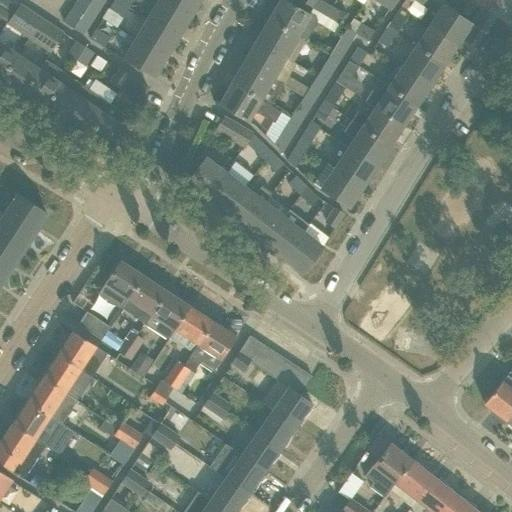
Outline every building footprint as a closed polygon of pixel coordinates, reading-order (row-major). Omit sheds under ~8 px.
[(11,0),(0,0),(0,18),(7,23),(19,4),(11,0)] [(82,0),(76,0),(70,10),(91,23),(99,10),(82,0)] [(82,0),(99,10),(105,0),(82,0)] [(127,8),(115,0),(113,0),(108,9),(121,18),(127,8)] [(158,0),(148,19),(177,37),(189,17),(160,0),(158,0)] [(160,0),(189,17),(199,0),(160,0)] [(283,0),(280,0),(268,21),(296,37),(305,42),(318,20),(283,0)] [(324,16),(330,5),(321,0),(314,0),(310,7),(312,9),(324,16)] [(425,0),(404,0),(400,7),(409,13),(419,20),(427,9),(422,5),(425,0)] [(41,18),(19,4),(7,23),(28,38),(41,18)] [(330,5),(324,16),(339,24),(346,14),(330,5)] [(425,10),(419,20),(429,26),(429,27),(456,45),(470,23),(443,5),(435,17),(425,10)] [(400,7),(389,22),(398,28),(409,13),(400,7)] [(70,10),(62,22),(83,35),(91,23),(70,10)] [(50,54),(63,31),(41,18),(28,38),(50,54)] [(136,38),(165,56),(177,37),(148,19),(136,38)] [(296,37),(268,21),(256,41),(284,57),(296,37)] [(360,23),(355,32),(357,33),(368,40),(374,32),(360,23)] [(386,27),(377,41),(386,46),(395,33),(386,27)] [(429,27),(415,47),(442,65),(456,45),(429,27)] [(89,36),(103,46),(109,38),(95,28),(89,36)] [(338,63),(357,33),(355,32),(347,28),(346,28),(328,57),(338,63)] [(165,56),(136,38),(124,59),(153,77),(165,56)] [(77,59),(85,47),(75,40),(67,53),(77,59)] [(244,62),(272,78),(284,57),(256,41),(244,62)] [(0,44),(0,79),(16,56),(0,44)] [(77,59),(86,66),(95,53),(85,47),(77,59)] [(357,47),(347,62),(357,68),(366,53),(357,47)] [(415,47),(402,67),(429,85),(442,65),(415,47)] [(96,55),(90,64),(100,70),(105,61),(96,55)] [(16,56),(0,79),(0,81),(21,95),(37,70),(16,56)] [(21,95),(42,110),(59,85),(49,78),(56,67),(45,59),(38,70),(37,70),(21,95)] [(232,83),(270,106),(282,85),(272,79),(272,78),(244,62),(232,83)] [(351,77),(357,68),(347,62),(335,81),(345,87),(351,77)] [(316,77),(326,83),(334,70),(324,64),(316,77)] [(402,67),(389,88),(415,106),(429,85),(402,67)] [(117,69),(110,82),(120,88),(127,75),(117,69)] [(66,75),(59,85),(42,110),(64,124),(88,90),(66,75)] [(140,101),(148,88),(127,75),(120,88),(140,101)] [(316,77),(307,90),(318,97),(326,83),(316,77)] [(401,126),(415,106),(389,88),(378,81),(365,101),(401,126)] [(232,83),(219,105),(246,121),(253,110),(274,123),(281,112),(270,106),(232,83)] [(322,101),(332,108),(340,95),(330,89),(322,101)] [(88,90),(64,124),(85,139),(109,104),(88,90)] [(318,130),(332,108),(322,101),(309,123),(318,130)] [(351,121),(388,146),(401,126),(365,101),(364,101),(375,108),(368,118),(357,111),(351,121)] [(129,118),(109,104),(85,139),(108,154),(125,128),(129,118)] [(298,105),(290,118),(300,125),(308,111),(298,105)] [(251,132),(223,116),(215,130),(243,146),(251,132)] [(300,125),(290,118),(274,144),(283,153),(300,125)] [(375,166),(388,146),(351,121),(343,132),(354,139),(348,148),(375,166)] [(304,131),(296,144),(306,150),(314,137),(304,131)] [(260,141),(252,149),(264,160),(272,152),(260,141)] [(306,150),(296,144),(286,160),(295,168),(306,150)] [(335,168),(361,186),(375,166),(348,148),(335,168)] [(284,163),(272,152),(264,160),(276,172),(284,163)] [(185,183),(205,198),(229,167),(220,160),(215,166),(205,157),(185,183)] [(229,167),(205,198),(224,213),(244,188),(253,176),(233,161),(229,167)] [(347,207),(361,186),(335,168),(321,189),(347,207)] [(307,186),(296,175),(288,184),(299,195),(307,186)] [(224,213),(243,228),(263,203),(270,193),(261,186),(254,195),(244,188),(224,213)] [(318,197),(307,186),(299,195),(310,206),(318,197)] [(4,214),(33,233),(46,213),(17,194),(4,214)] [(263,203),(243,228),(263,243),(282,217),(263,203)] [(344,213),(334,207),(325,221),(334,228),(344,213)] [(282,258),(302,232),(308,225),(288,210),(282,217),(263,243),(282,258)] [(0,220),(0,238),(21,252),(33,233),(4,214),(0,220)] [(322,248),(302,232),(282,258),(302,273),(322,248)] [(0,266),(8,272),(21,252),(0,238),(0,266)] [(128,298),(142,276),(119,261),(98,293),(121,308),(127,298),(128,298)] [(165,291),(142,276),(128,298),(127,298),(121,308),(144,323),(143,323),(144,324),(165,291)] [(188,307),(165,291),(144,324),(167,339),(174,328),(188,307)] [(174,328),(169,337),(192,352),(197,344),(212,322),(188,307),(174,328)] [(86,311),(77,325),(101,340),(108,329),(110,326),(86,311)] [(183,365),(189,369),(188,370),(193,372),(199,362),(213,371),(224,354),(235,337),(212,322),(197,344),(192,352),(189,356),(183,365)] [(101,340),(118,351),(130,359),(136,349),(124,342),(125,341),(108,329),(101,340)] [(73,331),(57,355),(90,376),(105,353),(73,331)] [(136,349),(143,340),(131,332),(125,341),(124,342),(136,349)] [(260,342),(249,335),(238,352),(248,359),(260,342)] [(248,359),(250,360),(258,366),(270,349),(260,342),(248,359)] [(280,355),(270,349),(258,366),(268,373),(280,355)] [(248,359),(238,352),(237,351),(229,362),(243,371),(250,360),(248,359)] [(129,368),(142,377),(152,361),(140,352),(129,368)] [(57,355),(42,379),(64,393),(79,370),(90,376),(57,355)] [(290,362),(280,355),(268,373),(278,380),(290,362)] [(170,371),(182,379),(188,370),(189,369),(183,365),(177,361),(170,371)] [(290,362),(278,380),(288,386),(289,386),(300,369),(290,362)] [(299,394),(311,375),(300,369),(289,386),(299,394)] [(160,379),(156,385),(168,393),(172,387),(176,389),(182,379),(170,371),(164,381),(160,379)] [(483,403),(506,420),(511,412),(511,379),(506,375),(501,381),(483,403)] [(42,379),(27,401),(60,423),(74,400),(64,393),(42,379)] [(156,386),(149,397),(161,405),(169,393),(168,393),(156,386)] [(272,410),(295,426),(311,403),(299,394),(289,386),(288,386),(272,410)] [(208,399),(228,413),(233,405),(212,392),(208,399)] [(203,406),(223,420),(228,413),(208,399),(203,406)] [(27,401),(12,424),(45,446),(57,454),(72,431),(60,423),(27,401)] [(295,426),(272,410),(256,432),(279,448),(295,426)] [(150,418),(142,430),(151,436),(159,423),(150,418)] [(103,420),(99,428),(106,432),(110,425),(103,420)] [(117,429),(138,442),(142,435),(122,422),(117,429)] [(156,429),(174,444),(179,437),(160,423),(156,429)] [(0,461),(25,477),(45,446),(12,424),(0,442),(0,461)] [(119,439),(109,455),(124,464),(134,449),(138,442),(117,429),(113,436),(119,439)] [(170,451),(174,444),(156,429),(150,437),(170,451)] [(256,432),(241,455),(264,471),(279,448),(256,432)] [(376,435),(366,451),(377,459),(388,445),(376,435)] [(394,482),(412,461),(389,443),(388,445),(377,459),(375,461),(364,475),(373,482),(369,486),(383,497),(394,482)] [(216,457),(209,467),(225,477),(248,493),(264,471),(241,455),(225,444),(216,457)] [(394,482),(383,497),(384,497),(390,490),(411,506),(416,499),(433,477),(412,461),(394,482)] [(88,474),(108,488),(113,481),(92,467),(88,474)] [(124,476),(144,489),(149,482),(129,469),(124,476)] [(0,473),(0,496),(11,480),(0,473)] [(340,488),(337,492),(348,499),(349,499),(362,482),(350,473),(340,488)] [(75,511),(91,511),(108,488),(88,474),(83,481),(91,487),(75,511)] [(120,483),(140,496),(144,489),(124,476),(120,483)] [(226,511),(235,511),(248,493),(225,477),(209,500),(226,511)] [(416,499),(432,511),(441,511),(455,494),(433,477),(416,499)] [(183,511),(226,511),(209,500),(197,492),(183,511)] [(455,494),(441,511),(476,511),(477,511),(455,494)] [(348,499),(339,511),(368,511),(349,499),(348,499)] [(127,511),(111,500),(103,511),(104,511),(127,511)]
